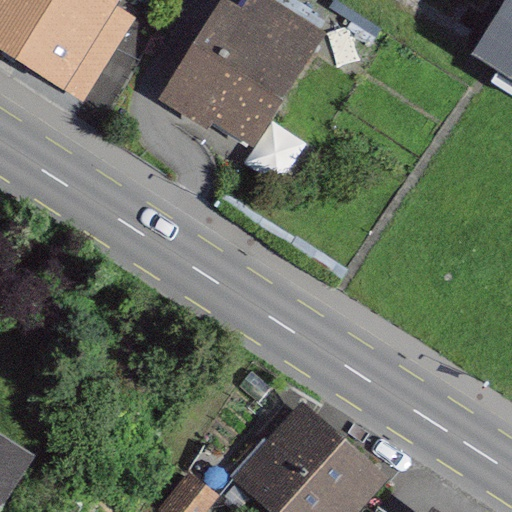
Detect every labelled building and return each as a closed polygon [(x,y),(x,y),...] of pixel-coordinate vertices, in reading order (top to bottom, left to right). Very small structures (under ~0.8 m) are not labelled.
[(119,0),(0,0),(0,50),(83,101),(135,18),(116,6),(119,0)] [(254,147),(326,33),(273,0),(245,0),(241,7),(229,0),(219,0),(157,100),(206,131),(213,121),(254,147)] [(511,0),(413,0),(479,41),(472,53),(511,78),(511,0)] [(151,392),(151,336),(99,336),(99,392),(151,392)] [(357,511),(389,477),(301,400),(293,410),(285,402),(251,440),(253,442),(238,459),(244,465),(232,479),(269,511),(357,511)] [(0,509),(36,456),(0,432),(0,509)] [(162,511),(206,511),(219,495),(188,471),(159,509),(162,511)]
